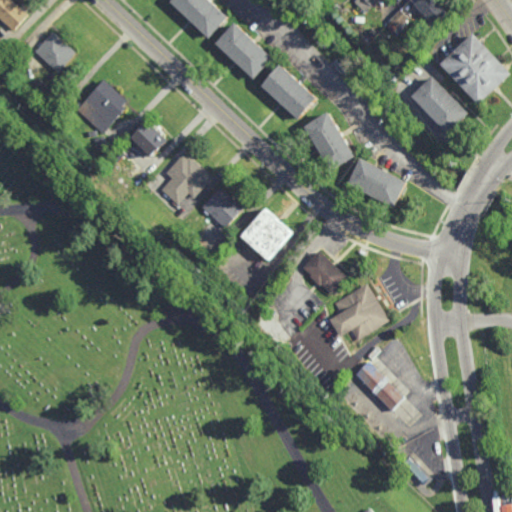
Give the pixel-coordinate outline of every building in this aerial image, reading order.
[(15,0),(21,5),(24,4),(27,6),(26,10),(31,15),(16,31),(0,15),(0,0),(15,0)] [(223,27),(221,26),(211,37),(173,1),(173,0),(214,0),(232,17),(223,27)] [(367,13),(379,0),(356,0),(355,2),(367,13)] [(438,28),(415,4),(419,0),(439,0),(453,14),(438,28)] [(399,28),(391,20),(402,9),(409,17),(399,28)] [(392,32),(385,26),(390,21),(397,27),(392,32)] [(253,35),(252,36),(275,58),(256,79),(217,43),(234,25),(235,26),(239,22),(253,35)] [(58,73),(56,71),(57,70),(37,51),(56,31),(78,52),(58,73)] [(511,76),(482,105),(444,64),(476,33),(511,70),(511,76)] [(301,120),(263,85),(283,64),(320,98),(301,120)] [(44,78),(43,80),(48,84),(42,91),(42,90),(35,84),(35,83),(30,79),(36,71),(44,78)] [(451,134),(414,96),(435,76),(472,114),(451,134)] [(105,134),(78,109),(106,79),(131,99),(125,105),(128,108),(105,134)] [(60,99),(54,93),(60,87),(66,93),(60,99)] [(359,157),(334,172),(307,127),(332,112),(359,157)] [(153,157),(137,142),(134,144),(131,141),(134,139),(132,137),(149,120),(169,140),(153,157)] [(190,159),(192,157),(214,178),(195,198),(190,193),(179,205),(162,189),(173,178),(167,172),(185,154),(190,159)] [(397,209),(351,184),(364,158),(411,183),(397,209)] [(226,229),(203,207),(222,187),(245,208),(226,229)] [(270,260),(242,236),(267,208),(295,232),(270,260)] [(333,294),(323,285),(322,286),(312,276),(313,275),(305,268),(322,250),(350,277),(333,294)] [(358,340),(353,330),(341,337),(330,317),(341,311),(336,302),(370,283),(391,321),(358,340)] [(357,374),(393,411),(406,398),(371,361),(357,374)] [(425,483),(422,481),(421,482),(418,478),(419,477),(405,462),(411,456),(430,477),(425,483)]
